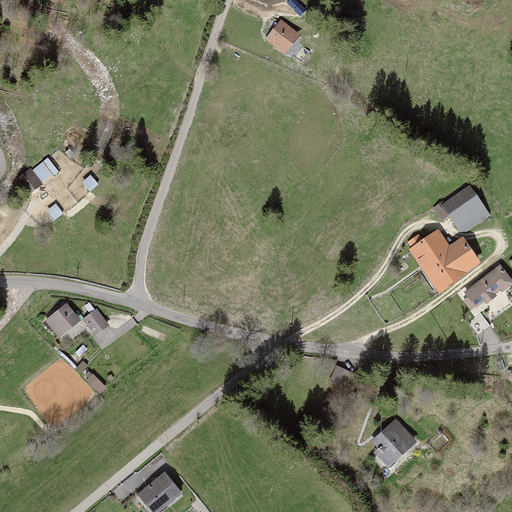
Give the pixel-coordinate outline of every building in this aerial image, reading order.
[(284,52),(297,36),(281,23),(268,39),(284,52)] [(27,194),(40,184),(30,171),(18,181),(27,194)] [(450,215),(462,231),(486,214),(469,189),(444,206),(442,203),(434,208),(442,220),(450,215)] [(413,250),(412,250),(440,291),(455,281),(453,279),(477,263),(462,241),(449,249),(437,233),(423,243),(418,236),(409,243),(413,250)] [(511,283),(511,282),(499,266),(466,293),(476,306),(485,299),(487,303),(488,302),(494,297),(492,294),(500,287),(502,290),(511,283)] [(53,318),(49,321),(60,336),(77,322),(65,307),(63,309),(61,307),(51,315),(53,318)] [(96,311),(85,320),(95,334),(107,326),(96,311)] [(490,326),(480,313),(468,323),(477,335),(490,326)] [(350,374),(337,367),(330,380),(344,387),(350,374)] [(99,393),(105,387),(92,375),(87,380),(99,393)] [(415,443),(397,424),(376,442),(380,446),(377,450),(378,451),(376,453),(391,469),(393,466),(391,464),(415,443)] [(166,502),(179,491),(164,473),(158,479),(159,479),(155,482),(155,481),(138,495),(151,511),(158,511),(168,504),(166,502)]
